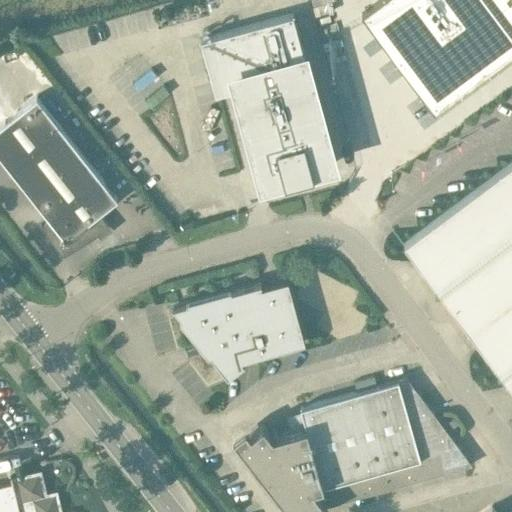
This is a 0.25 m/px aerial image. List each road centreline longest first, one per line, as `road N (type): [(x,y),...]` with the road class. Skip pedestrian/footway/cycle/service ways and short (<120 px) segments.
road 1 (unclassified): [(511,458),(364,256),(323,228),(292,229),(125,279),(35,347)]
road 2 (unknown): [(138,33),(180,157),(179,172),(166,179),(151,173),(68,72),(64,59),(82,45)]
road 3 (unknown): [(242,244),(208,89),(218,69),(288,45),(291,24),(278,2),(264,0)]
road 4 (unknown): [(207,433),(326,378),(443,364)]
road 5 (unknown): [(323,228),(348,130),(338,0)]
road 6 (secondary): [(166,511),(35,347)]
road 7 (unknown): [(103,294),(207,433)]
road 8 (unknown): [(373,511),(511,465)]
road 9 (unknown): [(262,0),(138,33)]
